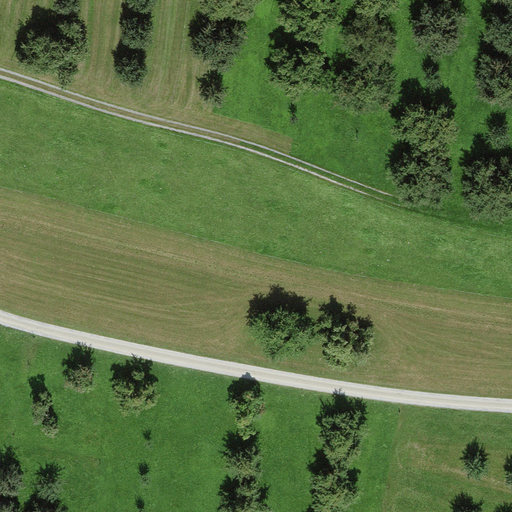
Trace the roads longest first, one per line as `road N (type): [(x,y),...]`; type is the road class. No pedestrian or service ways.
road 1 (track): [(511,405),(418,402),(247,375),(0,318)]
road 2 (track): [(365,187),(0,74)]
